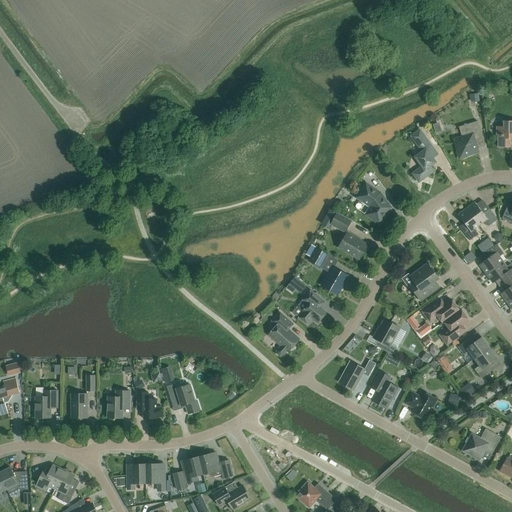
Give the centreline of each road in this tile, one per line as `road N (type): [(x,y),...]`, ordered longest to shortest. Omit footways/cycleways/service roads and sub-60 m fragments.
road 1 (residential): [(511,494),(301,378)]
road 2 (residential): [(301,378),(351,326),(420,215)]
road 3 (residential): [(406,511),(243,419)]
road 4 (residential): [(88,460),(102,449),(197,440),(233,426)]
road 5 (residential): [(511,335),(420,215)]
road 6 (unclassified): [(0,31),(79,135)]
